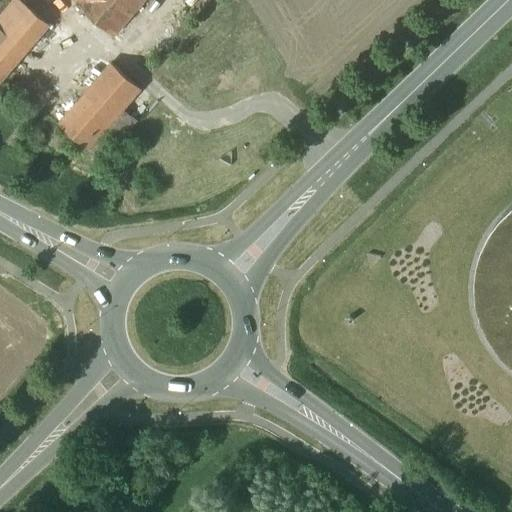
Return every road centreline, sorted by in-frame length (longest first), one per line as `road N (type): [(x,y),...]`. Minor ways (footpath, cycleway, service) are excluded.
road 1 (secondary): [(228,277),(510,0)]
road 2 (secondary): [(230,363),(433,511)]
road 3 (secondary): [(129,365),(0,492)]
road 4 (secondary): [(0,213),(126,281)]
